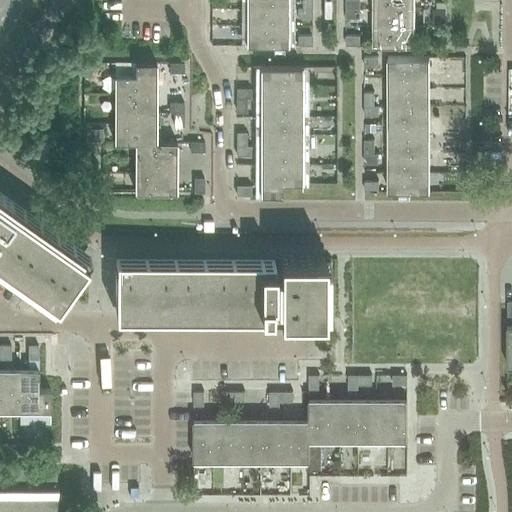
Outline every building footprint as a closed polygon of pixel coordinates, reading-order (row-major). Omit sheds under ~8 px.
[(287,8),(286,0),(245,0),(245,8),(287,8)] [(311,8),(311,0),(301,0),(301,8),(298,8),(311,8)] [(345,0),(345,8),(360,8),(359,0),(345,0)] [(414,8),(414,0),(372,0),(373,8),(414,8)] [(286,26),(287,8),(245,8),(245,26),(286,26)] [(311,18),(311,8),(298,8),(297,8),(297,18),(311,18)] [(360,18),(360,8),(345,8),(346,18),(360,18)] [(414,27),(414,8),(373,8),(373,26),(414,27)] [(286,45),(286,26),(245,26),(245,45),(286,45)] [(414,46),(414,27),(373,26),(373,46),(414,46)] [(311,46),(311,35),(297,35),(297,45),(311,46)] [(345,45),(359,45),(359,35),(346,35),(345,45)] [(364,57),(364,67),(378,67),(378,57),(364,57)] [(428,89),(429,57),(387,57),(387,76),(408,77),(408,89),(428,89)] [(155,94),(155,62),(134,62),(134,74),(114,74),(114,93),(155,94)] [(169,73),(183,73),(183,62),(169,62),(169,73)] [(301,86),(301,67),(260,67),(259,99),(280,98),(280,86),(301,86)] [(428,106),(428,89),(408,89),(408,77),(387,76),(387,106),(428,106)] [(259,116),(301,116),(301,86),(280,86),(280,98),(259,99),(259,116)] [(236,88),(236,99),(246,99),(246,98),(250,98),(250,88),(236,88)] [(374,92),(364,92),(364,106),(374,106),(374,92)] [(155,112),(155,94),(114,93),(113,123),(134,124),(134,111),(155,112)] [(236,99),(236,112),(246,112),(246,99),(236,99)] [(184,102),(183,102),(169,102),(169,112),(183,112),(184,102)] [(374,106),(364,106),(364,116),(378,116),(378,106),(374,106)] [(428,137),(428,106),(387,106),(387,124),(408,125),(408,137),(428,137)] [(155,141),(155,112),(134,111),(134,124),(113,123),(113,143),(134,143),(134,142),(155,141)] [(183,126),(183,112),(169,112),(173,112),(174,126),(183,126)] [(280,134),(301,134),(301,116),(259,116),(259,146),(280,146),(280,134)] [(428,155),(428,137),(408,137),(408,125),(387,124),(387,154),(428,155)] [(246,132),(236,132),(236,147),(246,146),(246,132)] [(301,164),(301,134),(280,134),(280,146),(259,146),(259,164),(301,164)] [(365,140),(364,154),(374,154),(374,141),(365,140)] [(175,161),(176,142),(155,141),(134,142),(134,143),(134,173),(155,173),(155,161),(175,161)] [(190,151),(204,152),(204,142),(190,141),(190,151)] [(246,146),(236,147),(236,156),(237,156),(250,156),(250,146),(246,146)] [(364,154),(364,164),(378,164),(378,154),(374,154),(364,154)] [(428,173),(428,155),(387,154),(387,172),(428,173)] [(175,192),(175,161),(155,161),(155,173),(134,173),(134,191),(175,192)] [(281,183),(301,183),(301,164),(259,164),(259,195),(281,195),(281,183)] [(428,191),(428,173),(387,172),(387,191),(428,191)] [(203,192),(204,188),(204,178),(194,178),(193,192),(203,192)] [(364,181),(364,191),(378,192),(378,181),(364,181)] [(236,186),(236,195),(250,195),(250,185),(236,185),(236,186)] [(0,263),(56,303),(87,260),(12,207),(8,204),(12,199),(0,191),(0,263)] [(323,255),(278,255),(278,315),(323,315),(323,255)] [(267,264),(115,263),(115,308),(270,309),(270,295),(273,295),(273,264),(267,264)] [(10,358),(10,345),(10,344),(0,344),(0,358),(10,358)] [(37,359),(37,345),(27,345),(28,359),(37,359)] [(19,410),(19,368),(0,368),(1,410),(19,410)] [(19,368),(19,410),(50,410),(50,388),(38,388),(38,368),(19,368)] [(318,375),(308,374),(308,389),(318,388),(318,375)] [(392,374),(392,384),(405,384),(405,374),(392,374)] [(348,375),(347,375),(348,389),(357,389),(357,385),(357,375),(348,375)] [(357,375),(357,385),(371,385),(371,375),(357,375)] [(193,391),(193,405),(194,406),(203,406),(203,391),(193,391)] [(230,391),(220,391),(221,406),(230,406),(230,401),(230,391)] [(230,391),(230,401),(244,402),(244,391),(230,391)] [(269,391),(268,406),(277,406),(277,401),(277,391),(269,391)] [(292,392),(277,391),(277,401),(292,402),(292,392)] [(308,440),(339,440),(339,419),(326,419),(326,398),(307,398),(307,419),(308,419),(308,440)] [(357,440),(357,398),(326,398),(326,419),(339,419),(339,440),(357,440)] [(357,440),(387,440),(386,419),(375,419),(375,398),(357,398),(357,440)] [(386,419),(387,440),(405,440),(405,398),(375,398),(375,419),(386,419)] [(192,460),(211,460),(212,419),(192,419),(192,460)] [(211,460),(241,460),(241,440),(229,439),(229,419),(212,419),(211,460)] [(259,460),(259,419),(229,419),(229,439),(241,440),(241,460),(259,460)] [(259,460),(290,460),(290,439),(278,439),(277,419),(259,419),(259,460)] [(308,460),(308,440),(308,419),(307,419),(277,419),(278,439),(290,439),(290,460),(308,460)] [(25,480),(25,466),(25,465),(14,465),(14,480),(25,480)] [(56,480),(56,473),(56,466),(46,466),(46,480),(56,480)] [(24,511),(24,494),(7,494),(6,511),(24,511)] [(55,511),(56,494),(24,494),(24,511),(55,511)]
